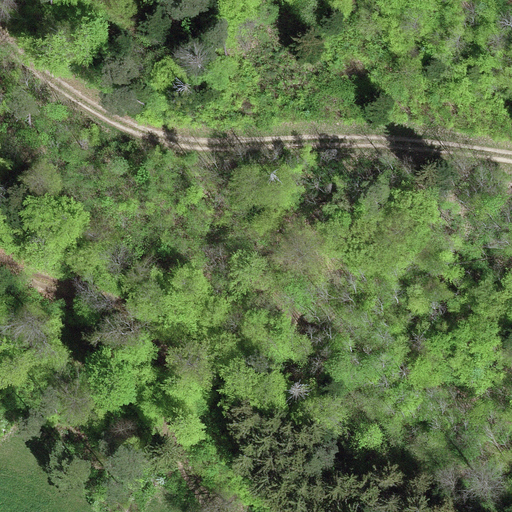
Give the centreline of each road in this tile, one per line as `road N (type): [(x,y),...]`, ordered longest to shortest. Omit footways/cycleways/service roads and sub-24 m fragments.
road 1 (track): [(0,119),(63,201),(92,224),(180,271),(373,350),(511,432)]
road 2 (track): [(0,35),(126,128),(171,142),(391,141),(511,154)]
road 3 (track): [(0,261),(231,345),(255,349),(303,325)]
road 4 (track): [(155,319),(173,430),(203,511)]
